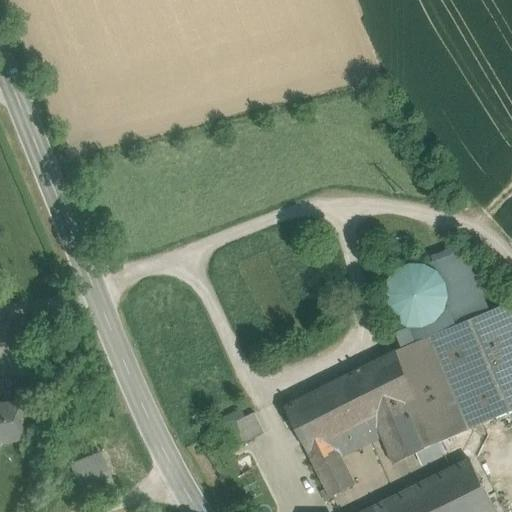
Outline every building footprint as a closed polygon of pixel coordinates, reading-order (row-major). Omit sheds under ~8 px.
[(417,328),(409,327),(415,344),(428,339),(432,338),(489,315),(464,252),(423,267),(428,268),(438,275),(445,285),(448,297),(446,308),(439,319),(429,326),(417,328)] [(446,308),(448,297),(445,285),(438,275),(428,268),(423,267),(416,266),(404,268),(394,275),(388,285),(385,297),(388,309),(395,319),(405,326),(409,327),(417,328),(429,326),(439,319),(446,308)] [(489,315),(432,338),(454,393),(480,383),(495,421),(511,413),(511,311),(510,307),(489,315)] [(465,433),(428,339),(415,344),(396,352),(416,398),(436,444),(437,445),(465,433)] [(396,352),(317,390),(329,416),(296,432),(306,452),(330,440),(374,419),(381,415),(408,402),(416,398),(396,352)] [(480,383),(454,393),(469,431),(495,421),(480,383)] [(317,390),(284,406),(296,432),(329,416),(317,390)] [(436,444),(416,398),(408,402),(415,418),(428,448),(436,444)] [(408,402),(381,415),(387,431),(415,418),(408,402)] [(0,441),(23,439),(19,404),(0,406),(0,441)] [(255,413),(223,429),(233,448),(265,433),(255,413)] [(415,418),(387,431),(381,415),(374,419),(381,436),(380,437),(392,466),(415,455),(428,448),(415,418)] [(374,419),(330,440),(338,457),(380,437),(381,436),(374,419)] [(338,457),(330,440),(306,452),(328,497),(352,486),(338,457)] [(436,444),(428,448),(415,455),(421,467),(442,456),(437,445),(436,444)] [(70,468),(86,502),(113,490),(98,456),(70,468)] [(367,511),(492,511),(469,463),(367,511)]
